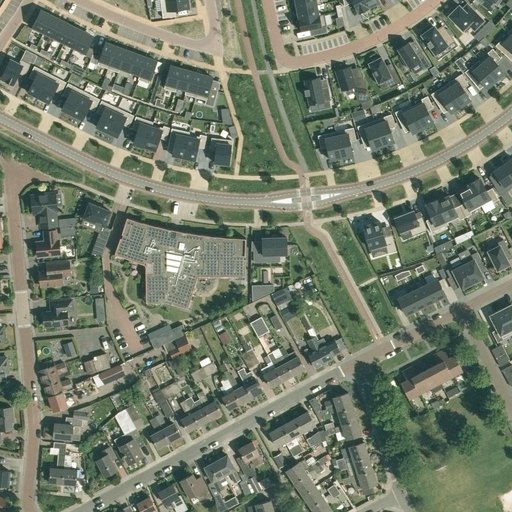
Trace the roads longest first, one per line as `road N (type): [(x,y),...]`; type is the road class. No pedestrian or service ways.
road 1 (residential): [(29,511),(31,396),(11,217),(19,173)]
road 2 (residential): [(80,511),(360,362)]
road 3 (tertiary): [(0,119),(133,181),(252,201)]
road 4 (residential): [(266,0),(285,62),(381,37),(435,0)]
road 5 (residential): [(80,0),(211,48),(206,0)]
road 6 (tertiary): [(377,185),(474,141),(511,114)]
road 7 (residential): [(401,494),(360,362)]
road 8 (tertiary): [(252,201),(305,205),(377,185)]
road 9 (tertiary): [(377,185),(252,201)]
